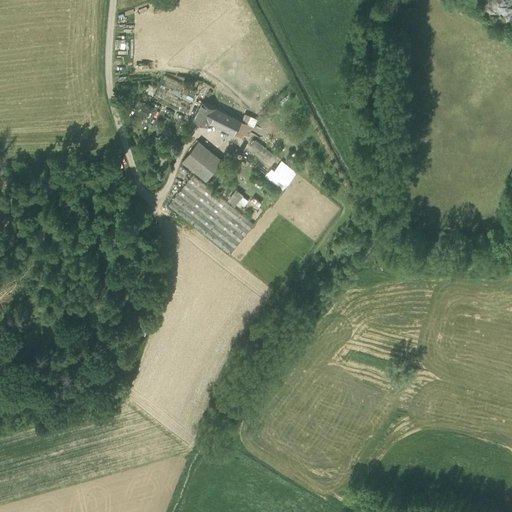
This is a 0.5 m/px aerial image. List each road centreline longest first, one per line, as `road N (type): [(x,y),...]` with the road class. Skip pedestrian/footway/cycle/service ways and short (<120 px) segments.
road 1 (track): [(0,436),(123,401),(167,280),(149,221)]
road 2 (unknown): [(152,233),(185,115)]
